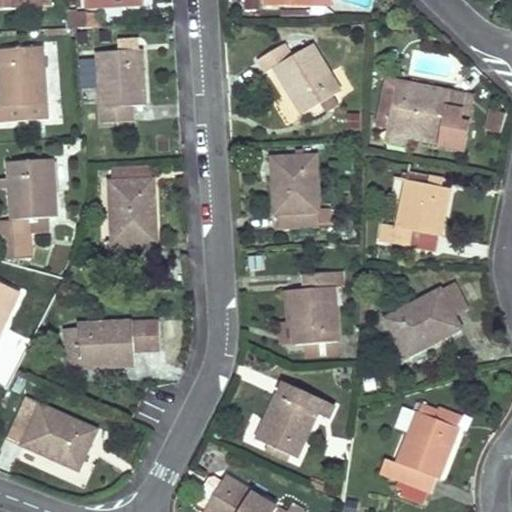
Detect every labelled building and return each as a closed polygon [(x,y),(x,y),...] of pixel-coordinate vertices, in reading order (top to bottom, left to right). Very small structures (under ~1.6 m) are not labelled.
[(0,0),(0,10),(40,8),(39,0),(0,0)] [(85,0),(86,9),(142,6),(141,0),(85,0)] [(102,18),(67,20),(67,27),(67,29),(76,29),(103,28),(102,18)] [(333,97),(340,93),(311,46),(310,47),(305,38),(283,44),(258,60),(266,74),(274,68),(303,116),(321,105),(333,97)] [(129,52),(128,43),(119,44),(120,53),(129,52)] [(349,61),(361,61),(361,45),(350,45),(349,61)] [(41,48),(0,50),(0,71),(3,109),(0,108),(0,123),(47,120),(41,48)] [(120,53),(98,54),(101,109),(102,124),(133,122),(132,107),(144,106),(140,51),(129,52),(120,53)] [(388,129),(396,87),(386,80),(377,128),(388,129)] [(465,100),(466,95),(386,80),(396,87),(465,100)] [(388,129),(412,134),(442,139),(441,145),(440,147),(464,152),(469,124),(461,122),(465,100),(396,87),(388,129)] [(461,122),(469,124),(474,96),(466,95),(465,100),(461,122)] [(326,113),(338,105),(333,97),(321,105),(326,113)] [(506,115),(493,111),(488,130),(500,134),(506,115)] [(297,158),(273,159),(276,215),(278,215),(279,230),(319,228),(319,225),(330,224),(329,209),(319,210),(316,158),(304,158),(297,158)] [(51,160),(8,163),(10,181),(11,190),(13,221),(0,222),(0,237),(7,237),(29,235),(49,234),(48,219),(56,218),(51,160)] [(150,167),(131,168),(132,177),(112,178),(112,183),(131,182),(150,181),(150,167)] [(112,178),(132,177),(131,168),(112,169),(112,178)] [(429,186),(440,188),(442,181),(431,179),(429,186)] [(0,183),(1,190),(11,190),(10,181),(0,182),(0,183)] [(112,183),(110,184),(113,244),(106,244),(107,270),(137,268),(136,242),(156,242),(152,181),(150,181),(131,182),(112,183)] [(429,186),(407,182),(398,230),(384,227),(381,242),(410,248),(413,233),(437,238),(440,238),(450,190),(440,188),(429,186)] [(434,253),(437,238),(413,233),(410,248),(434,253)] [(9,260),(31,258),(29,235),(7,237),(9,260)] [(332,273),(302,276),(303,291),(291,292),(296,346),(305,346),(339,342),(334,288),(333,288),(332,273)] [(334,288),(344,287),(343,273),(332,273),(333,288),(334,288)] [(407,358),(461,329),(455,318),(468,310),(453,284),(386,320),(407,358)] [(0,333),(18,294),(0,285),(0,333)] [(159,322),(77,326),(77,331),(64,332),(65,363),(79,363),(79,368),(134,365),(134,353),(160,351),(159,322)] [(340,356),(339,342),(305,346),(306,359),(340,356)] [(278,397),(258,442),(268,447),(291,457),(297,460),(317,414),(329,420),(335,406),(285,384),(279,398),(278,397)] [(79,470),(96,431),(27,400),(9,440),(79,470)] [(420,413),(459,429),(462,422),(422,406),(420,413)] [(459,429),(420,413),(419,413),(399,464),(386,460),(381,473),(432,494),(437,479),(439,480),(459,429)] [(289,463),(291,457),(268,447),(266,452),(289,463)] [(200,511),(205,511),(225,480),(215,474),(195,508),(200,511)] [(293,504),(288,511),(281,511),(225,479),(225,480),(205,511),(303,511),(304,511),(293,504)] [(310,486),(322,491),(323,488),(312,483),(310,486)]
